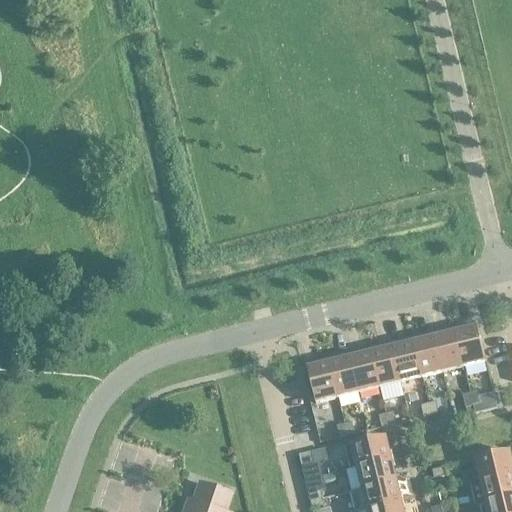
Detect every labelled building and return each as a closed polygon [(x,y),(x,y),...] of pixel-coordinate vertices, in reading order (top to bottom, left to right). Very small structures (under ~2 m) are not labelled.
[(476,324),(469,326),(454,329),(463,369),(485,363),(476,324)] [(463,369),(454,329),(433,334),(442,374),(463,369)] [(442,374),(433,334),(412,340),(421,379),(442,374)] [(421,379),(412,340),(391,345),(400,384),(421,379)] [(400,384),(391,345),(370,350),(379,389),(400,384)] [(379,389),(370,350),(349,355),(358,395),(379,389)] [(358,395),(349,355),(328,360),(338,400),(358,395)] [(338,400),(328,360),(306,366),(315,405),(338,400)] [(477,393),(470,395),(473,407),(480,406),(478,396),(477,393)] [(480,406),(473,407),(475,415),(497,410),(493,393),(478,396),(480,406)] [(473,407),(470,395),(462,397),(465,409),(473,407)] [(435,403),(428,405),(431,418),(438,416),(435,403)] [(431,418),(428,405),(420,407),(423,419),(431,418)] [(394,413),(386,415),(389,428),(397,426),(394,413)] [(389,428),(386,415),(378,417),(381,430),(389,428)] [(352,424),(344,426),(347,438),(355,436),(352,424)] [(347,438),(344,426),(336,427),(339,440),(347,438)] [(386,439),(351,447),(345,449),(350,471),(356,469),(391,461),(386,439)] [(474,462),(480,484),(511,475),(511,463),(509,453),(474,462)] [(299,460),(301,468),(314,465),(312,457),(299,460)] [(396,482),(391,461),(356,469),(361,490),(396,482)] [(446,477),(444,469),(432,472),(434,480),(446,477)] [(339,474),(324,478),(327,488),(341,484),(339,474)] [(511,475),(480,484),(468,486),(473,507),(485,505),(511,498),(511,475)] [(401,503),(396,482),(361,490),(350,493),(354,511),(363,511),(366,511),(401,503)] [(224,511),(230,495),(198,484),(192,502),(187,501),(182,511),(224,511)] [(308,495),(310,503),(322,500),(321,492),(308,495)] [(511,511),(511,498),(485,505),(486,511),(511,511)] [(324,507),(322,500),(310,503),(312,510),(324,507)] [(403,511),(401,503),(366,511),(403,511)]
